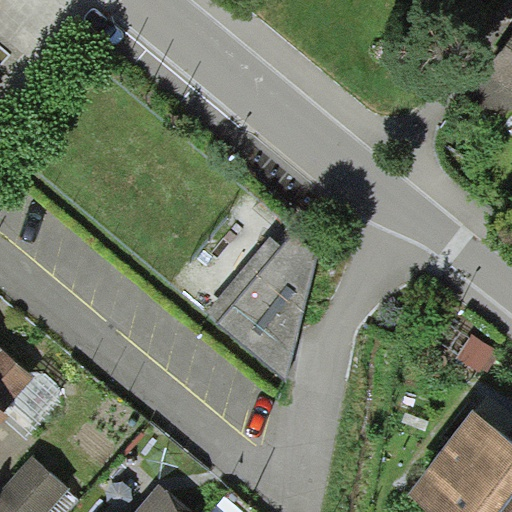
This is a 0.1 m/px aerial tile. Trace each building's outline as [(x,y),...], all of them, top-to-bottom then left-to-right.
[(294,223),(224,311),(289,365),(326,245),(294,223)] [(0,418),(36,374),(0,344),(0,418)] [(511,511),(511,418),(473,390),(409,477),(442,500),(458,511),(511,511)] [(0,497),(0,511),(56,511),(76,487),(35,454),(0,497)] [(197,511),(160,482),(135,511),(197,511)] [(458,511),(442,500),(432,511),(458,511)]
